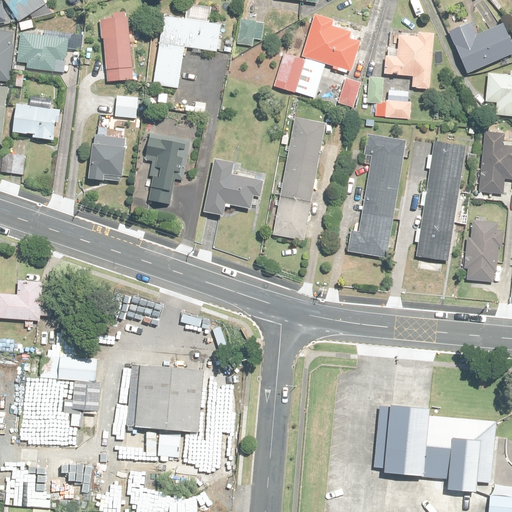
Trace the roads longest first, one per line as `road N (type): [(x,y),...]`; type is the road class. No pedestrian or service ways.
road 1 (tertiary): [(0,211),(286,310)]
road 2 (tertiary): [(286,310),(321,321),(511,340)]
road 3 (residential): [(286,310),(265,511)]
